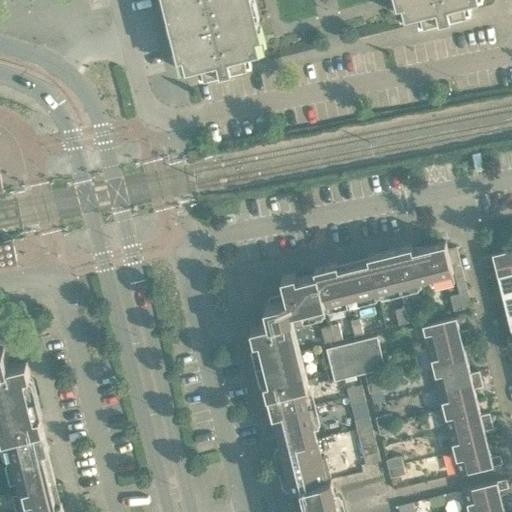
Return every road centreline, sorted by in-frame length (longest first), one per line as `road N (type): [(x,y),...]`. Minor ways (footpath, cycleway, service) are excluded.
road 1 (residential): [(244,510),(183,247),(455,190)]
road 2 (tertiary): [(0,73),(31,82),(63,112),(169,511)]
road 3 (tertiary): [(189,511),(102,133),(80,88),(51,61)]
road 4 (residential): [(152,118),(167,125),(511,57)]
road 5 (residential): [(115,511),(59,291),(40,276),(0,283)]
road 6 (residential): [(511,416),(455,190)]
